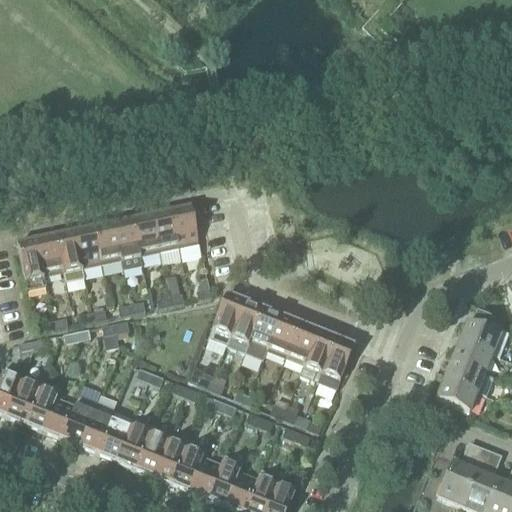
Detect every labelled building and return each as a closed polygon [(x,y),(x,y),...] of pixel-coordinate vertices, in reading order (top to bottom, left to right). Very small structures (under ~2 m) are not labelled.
[(191,214),(172,218),(179,254),(198,250),(191,214)] [(151,222),(159,258),(179,254),(172,218),(151,222)] [(140,262),(159,258),(151,222),(132,226),(140,262)] [(120,266),(123,275),(142,271),(140,262),(132,226),(113,230),(120,266)] [(93,234),(101,270),(120,266),(113,230),(93,234)] [(74,238),(82,274),(101,270),(93,234),(74,238)] [(84,284),(82,274),(74,238),(55,242),(63,278),(65,288),(84,284)] [(36,246),(44,282),(63,278),(55,242),(36,246)] [(46,292),(44,282),(36,246),(17,250),(26,296),(46,292)] [(198,306),(211,303),(209,293),(196,296),(198,306)] [(170,311),(183,309),(181,299),(168,302),(170,311)] [(225,300),(208,343),(226,351),(243,308),(225,300)] [(158,314),(170,311),(168,302),(156,304),(158,314)] [(131,320),(145,317),(143,307),(129,310),(131,320)] [(243,308),(226,351),(244,358),(262,315),(243,308)] [(119,322),(131,320),(129,310),(117,312),(119,322)] [(492,318),(483,311),(479,315),(488,323),(492,318)] [(459,346),(492,360),(491,360),(498,363),(508,339),(488,323),(479,315),(477,313),(471,329),(467,327),(459,346)] [(104,315),(91,318),(93,328),(106,325),(104,315)] [(263,366),(266,357),(280,323),(262,315),(244,358),(263,366)] [(81,330),(93,328),(91,318),(79,321),(81,330)] [(66,323),(52,326),(54,336),(67,333),(66,323)] [(280,323),(266,357),(285,364),(298,330),(280,323)] [(54,336),(52,326),(40,329),(42,338),(54,336)] [(127,327),(114,329),(116,339),(129,336),(127,327)] [(114,329),(101,332),(103,342),(116,339),(114,329)] [(285,364),(302,371),(316,337),(298,330),(285,364)] [(88,335),(75,337),(77,347),(90,344),(88,335)] [(75,337),(63,340),(65,350),(77,347),(75,337)] [(316,337),(302,371),(299,381),(317,388),(334,345),(316,337)] [(43,344),(30,347),(32,357),(45,354),(43,344)] [(353,352),(334,345),(317,388),(335,396),(339,386),(353,352)] [(484,379),(491,360),(492,360),(459,346),(451,366),(484,379)] [(18,350),(20,359),(32,357),(30,347),(18,350)] [(494,383),(484,379),(451,366),(444,385),(476,398),(486,402),(494,383)] [(0,383),(0,419),(6,422),(19,388),(23,379),(5,371),(0,383)] [(135,383),(147,388),(151,379),(139,374),(135,383)] [(187,387),(208,395),(214,380),(202,375),(200,381),(191,378),(187,387)] [(23,379),(19,388),(6,422),(24,429),(42,386),(23,379)] [(151,379),(147,388),(159,393),(163,384),(151,379)] [(226,384),(214,380),(208,395),(220,400),(226,384)] [(468,418),(476,398),(444,385),(436,404),(468,418)] [(60,394),(42,386),(24,429),(42,437),(56,402),(56,403),(60,394)] [(172,398),(184,403),(188,394),(176,389),(172,398)] [(188,394),(184,403),(196,408),(200,398),(188,394)] [(233,405),(245,410),(248,401),(236,396),(233,405)] [(60,444),(79,451),(96,408),(78,401),(74,410),(60,444)] [(245,410),(257,415),(260,406),(248,401),(245,410)] [(42,437),(60,444),(74,410),(56,403),(56,402),(42,437)] [(353,402),(348,413),(359,418),(364,407),(353,402)] [(224,408),(212,403),(208,413),(220,417),(224,408)] [(269,420),(281,425),(284,416),(285,416),(288,408),(276,403),(273,411),(269,420)] [(79,451),(98,459),(112,425),(111,425),(115,416),(96,408),(79,451)] [(224,408),(220,417),(233,422),(236,413),(224,408)] [(281,425),(293,430),(297,421),(285,416),(284,416),(281,425)] [(261,423),(249,418),(245,427),(257,432),(261,423)] [(133,423),(129,432),(115,466),(133,473),(151,431),(133,423)] [(273,428),(261,423),(257,432),(269,437),(273,428)] [(98,459),(115,466),(129,432),(112,425),(98,459)] [(309,426),(305,435),(318,440),(321,431),(309,426)] [(152,481),(169,438),(151,431),(133,473),(152,481)] [(297,438),(285,433),(282,442),(293,447),(297,438)] [(152,481),(170,489),(188,445),(169,438),(152,481)] [(309,443),(297,438),(293,447),(306,452),(309,443)] [(188,496),(202,462),(206,453),(188,445),(170,489),(188,496)] [(477,473),(484,454),(478,452),(470,470),(477,473)] [(484,476),(491,457),(484,454),(477,473),(484,476)] [(216,481),(207,503),(225,511),(237,481),(239,477),(243,468),(224,460),(221,469),(216,481)] [(194,481),(188,496),(207,503),(216,481),(221,469),(202,462),(194,481)] [(446,481),(437,503),(460,511),(474,481),(475,477),(451,468),(446,481)] [(257,484),(245,511),(267,511),(276,491),(275,491),(276,491),(279,482),(261,475),(257,484)] [(237,481),(225,511),(228,511),(245,511),(257,484),(250,481),(239,477),(237,481)] [(474,481),(460,511),(488,511),(499,487),(484,481),(475,477),(474,481)] [(511,511),(511,492),(499,487),(488,511),(511,511)] [(276,491),(267,511),(288,511),(294,499),(276,491)]
